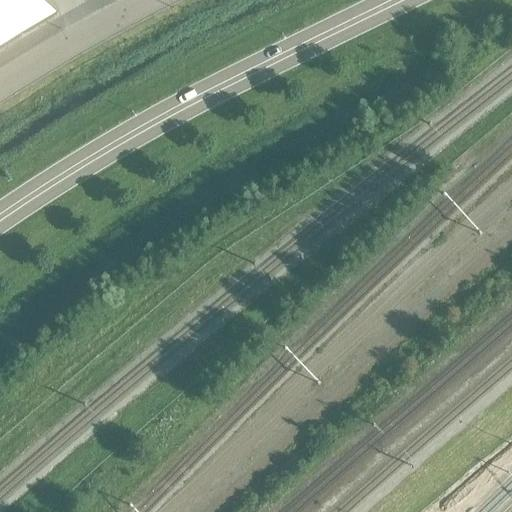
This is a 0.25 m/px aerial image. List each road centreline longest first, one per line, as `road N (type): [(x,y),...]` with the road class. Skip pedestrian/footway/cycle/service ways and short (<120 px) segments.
road 1 (secondary): [(0,217),(161,117),(398,0)]
road 2 (unclassified): [(0,92),(162,0)]
